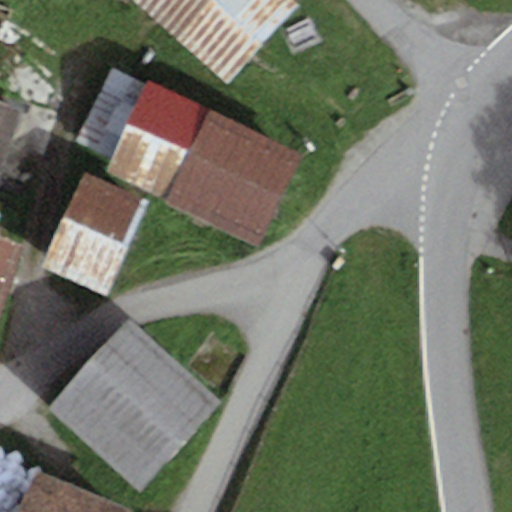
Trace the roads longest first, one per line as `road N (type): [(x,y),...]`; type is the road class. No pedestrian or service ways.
road 1 (unclassified): [(200,511),(302,271),(343,214),(383,184),(456,168)]
road 2 (unclassified): [(456,168),(446,267),(472,511)]
road 3 (track): [(0,407),(94,328),(120,316),(302,271)]
road 4 (residential): [(482,106),(369,0)]
